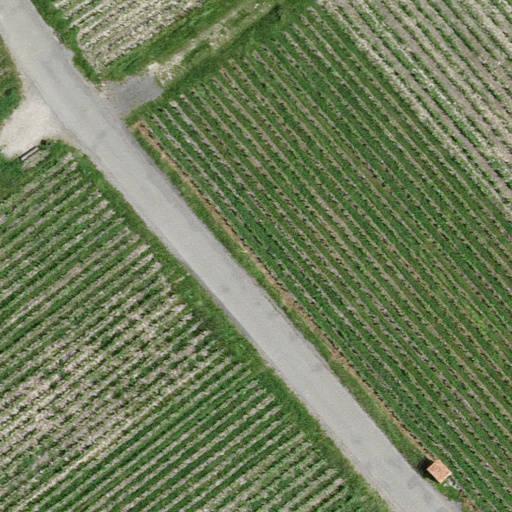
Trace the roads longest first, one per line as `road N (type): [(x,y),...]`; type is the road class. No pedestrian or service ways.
road 1 (unclassified): [(4,0),(117,152),(429,511)]
road 2 (track): [(264,0),(89,118)]
